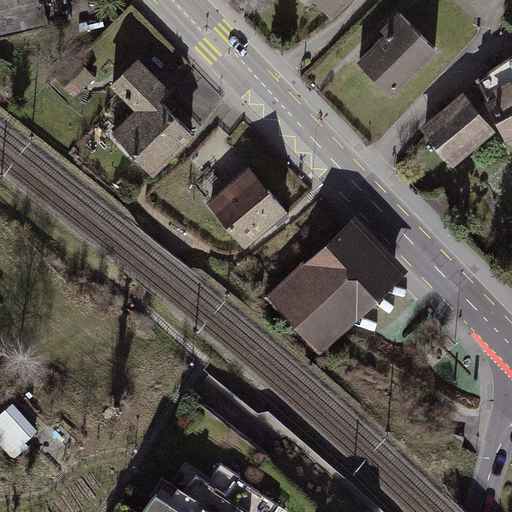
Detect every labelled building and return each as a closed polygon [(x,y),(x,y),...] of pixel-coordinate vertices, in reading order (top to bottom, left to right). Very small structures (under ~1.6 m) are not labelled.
[(0,0),(0,39),(47,29),(41,2),(52,0),(0,0)] [(319,0),(331,11),(341,0),(319,0)] [(388,33),(360,61),(391,92),(436,48),(401,12),(384,29),(388,33)] [(511,55),(481,77),(483,81),(478,83),(487,102),(490,100),(506,135),(511,131),(511,55)] [(92,76),(75,58),(58,74),(74,92),(92,76)] [(142,113),(174,146),(189,132),(156,98),(164,91),(135,62),(113,83),(142,113)] [(466,95),(425,130),(449,160),(491,125),(466,95)] [(174,146),(142,113),(119,136),(151,169),(174,146)] [(251,170),(211,205),(244,243),(272,219),(274,221),(279,217),(282,220),(289,215),(284,209),(285,208),(251,170)] [(348,227),(276,296),(322,344),(394,275),(348,227)] [(13,402),(0,414),(0,445),(11,457),(40,430),(13,402)] [(176,490),(162,481),(141,511),(273,511),(279,504),(238,478),(240,476),(221,463),(209,481),(196,473),(194,475),(189,471),(176,490)]
